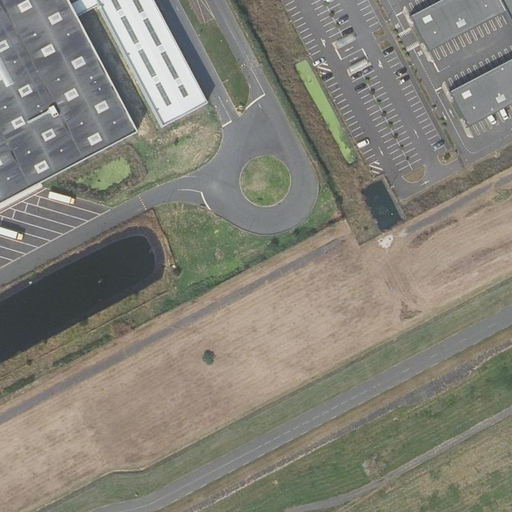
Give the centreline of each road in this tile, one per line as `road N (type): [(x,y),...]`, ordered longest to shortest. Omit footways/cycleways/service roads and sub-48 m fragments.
road 1 (track): [(511,340),(185,511)]
road 2 (track): [(289,511),(344,499),(511,412)]
road 3 (track): [(394,263),(511,197)]
